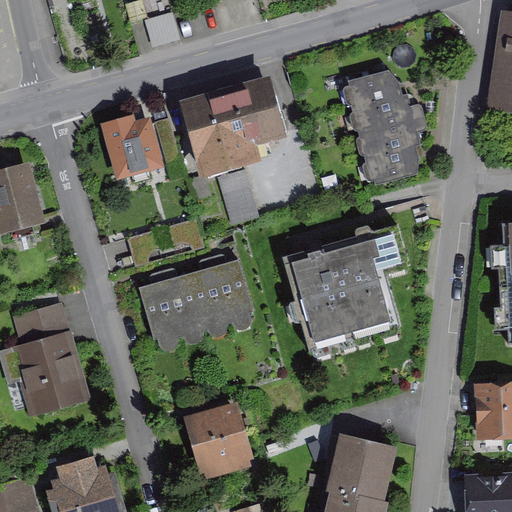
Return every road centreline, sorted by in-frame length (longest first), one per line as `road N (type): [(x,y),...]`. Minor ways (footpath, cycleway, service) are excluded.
road 1 (residential): [(163,511),(46,108)]
road 2 (residential): [(434,0),(46,108)]
road 3 (residential): [(456,183),(423,511)]
road 4 (residential): [(480,0),(456,183)]
